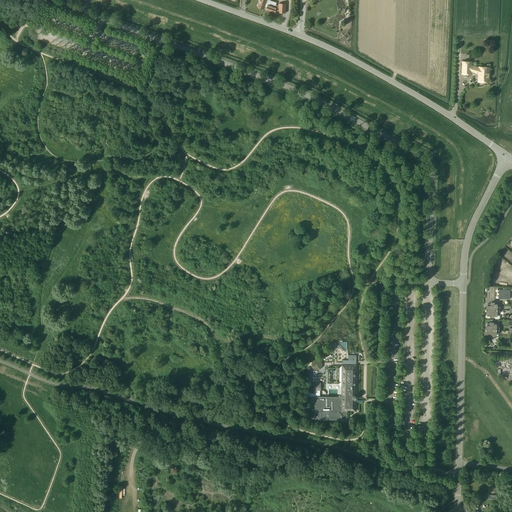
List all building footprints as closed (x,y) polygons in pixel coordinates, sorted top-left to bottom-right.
[(259,0),(260,0),(257,7),(263,9),(264,7),(266,7),(265,10),(266,10),(267,7),(264,6),(265,4),(267,4),(267,3),(268,3),(269,0),(270,0),(269,0),(259,0)] [(265,4),(264,6),(267,7),(266,10),(268,11),(274,13),(275,12),(278,13),(278,5),(276,4),(276,3),(270,0),(269,0),(270,0),(269,0),(268,3),(267,3),(267,4),(265,4)] [(479,68),(471,66),(471,62),(463,62),(462,74),(470,74),(471,70),(480,73),(479,75),(479,76),(479,81),(488,82),(488,77),(489,76),(489,75),(489,74),(489,73),(489,67),(479,67),(479,68)] [(500,313),(500,310),(486,309),(486,314),(487,314),(487,315),(489,315),(489,317),(494,317),(494,316),(497,316),(497,313),(500,313)] [(499,330),(485,329),(485,334),(489,334),(489,335),(484,335),(484,338),(493,338),(493,336),(496,336),(496,333),(499,333),(499,330)] [(321,363),(319,361),(314,361),(313,362),(312,367),(315,369),(318,369),(320,367),(321,363)] [(315,396),(315,410),(319,410),(319,413),(314,413),(314,419),(342,420),(347,420),(347,411),(356,411),(356,400),(357,398),(357,396),(356,395),(356,365),(342,365),(339,368),(339,385),(341,387),(342,387),(342,392),(342,395),(340,397),(315,396)]
